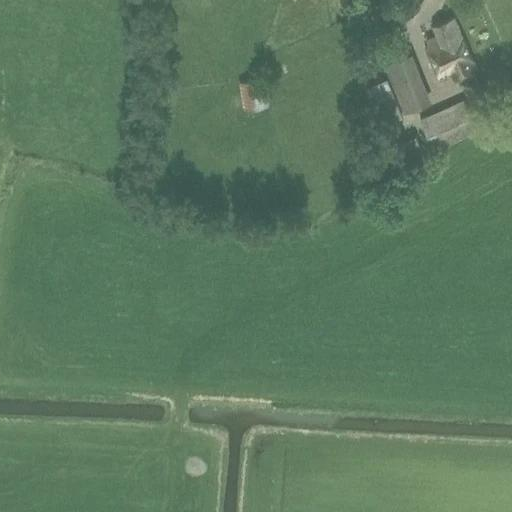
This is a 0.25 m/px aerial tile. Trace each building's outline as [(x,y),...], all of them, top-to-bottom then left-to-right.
[(476,69),(454,17),(433,26),(437,34),(426,39),(429,44),(425,46),(437,76),(450,71),(454,79),(476,69)] [(382,74),(371,79),(382,102),(419,84),(399,42),(373,54),(382,74)] [(244,109),(269,105),(265,77),(239,81),(244,109)] [(477,129),(464,99),(420,119),(433,149),(477,129)] [(393,150),(408,142),(401,129),(386,137),(393,150)]
